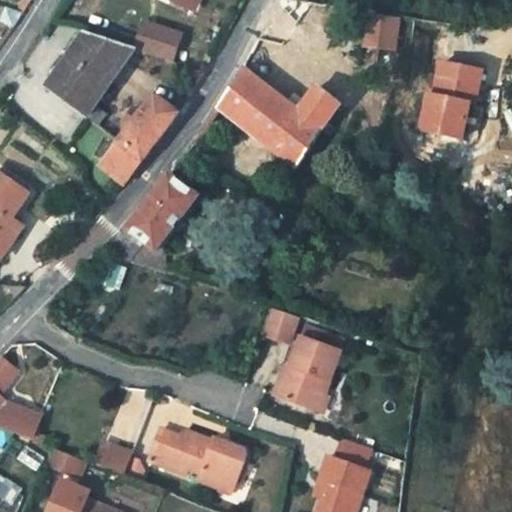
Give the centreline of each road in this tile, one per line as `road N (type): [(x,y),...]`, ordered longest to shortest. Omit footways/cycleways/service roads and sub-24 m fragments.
road 1 (residential): [(20,314),(183,128),(258,0)]
road 2 (residential): [(243,407),(90,362),(20,314)]
